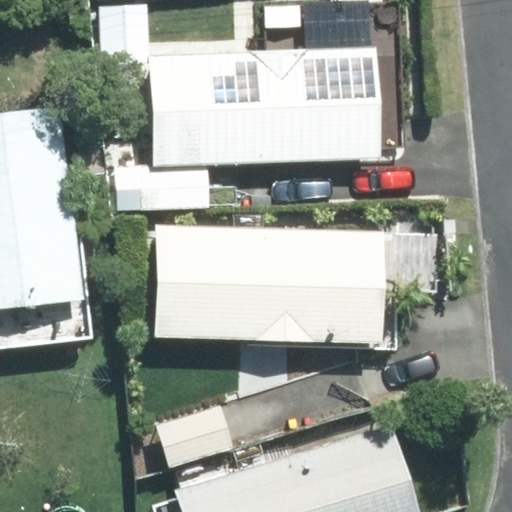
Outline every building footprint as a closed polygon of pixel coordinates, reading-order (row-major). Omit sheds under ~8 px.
[(368,43),(140,51),(144,163),(372,154),(368,43)] [(0,298),(69,292),(50,102),(0,106),(0,298)] [(375,225),(147,219),(144,330),(372,337),(375,225)] [(208,403),(142,422),(156,468),(222,449),(208,403)] [(410,511),(385,422),(165,485),(172,511),(410,511)]
